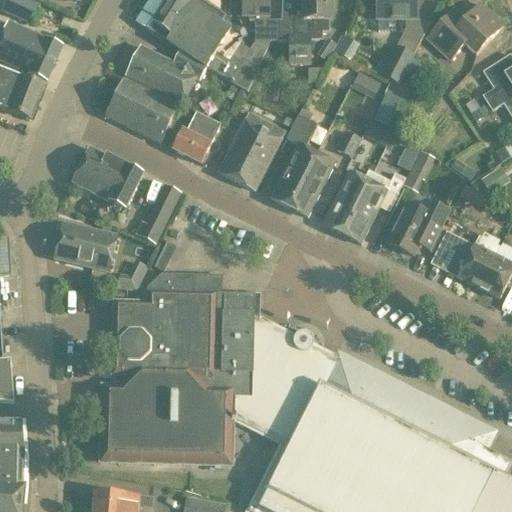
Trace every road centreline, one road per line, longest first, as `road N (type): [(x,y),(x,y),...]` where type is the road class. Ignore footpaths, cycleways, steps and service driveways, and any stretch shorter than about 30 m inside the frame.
road 1 (residential): [(511,343),(57,115)]
road 2 (residential): [(44,511),(31,270),(8,199)]
road 3 (residential): [(57,115),(113,0)]
